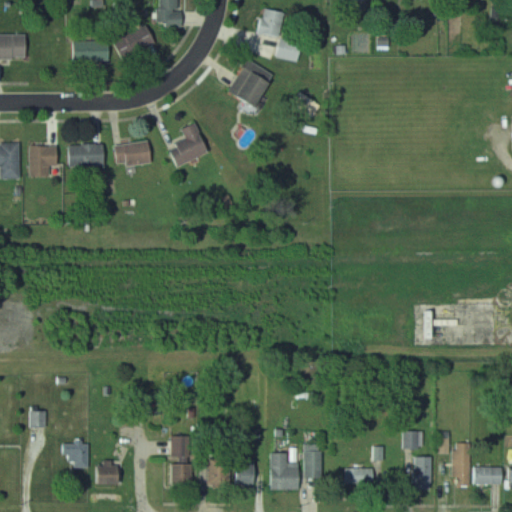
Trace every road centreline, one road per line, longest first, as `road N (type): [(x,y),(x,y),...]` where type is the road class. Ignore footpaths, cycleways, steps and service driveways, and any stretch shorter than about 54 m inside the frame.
road 1 (residential): [(220,0),(201,50),(153,94),(116,102),(0,102)]
road 2 (residential): [(145,511),(144,359)]
